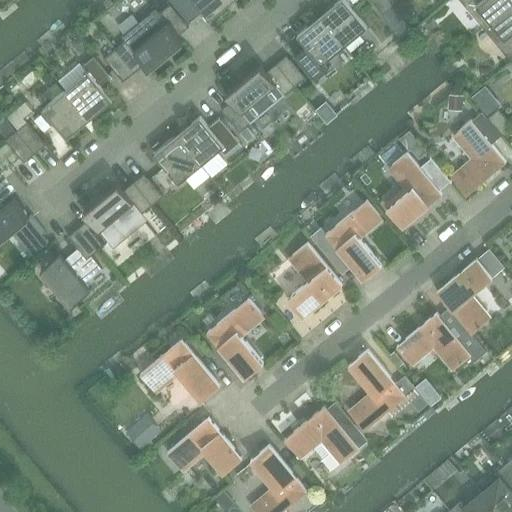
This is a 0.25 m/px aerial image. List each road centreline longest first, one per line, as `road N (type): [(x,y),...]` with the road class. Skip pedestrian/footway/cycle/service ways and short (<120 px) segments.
road 1 (residential): [(257,406),(511,197)]
road 2 (residential): [(64,180),(282,0)]
